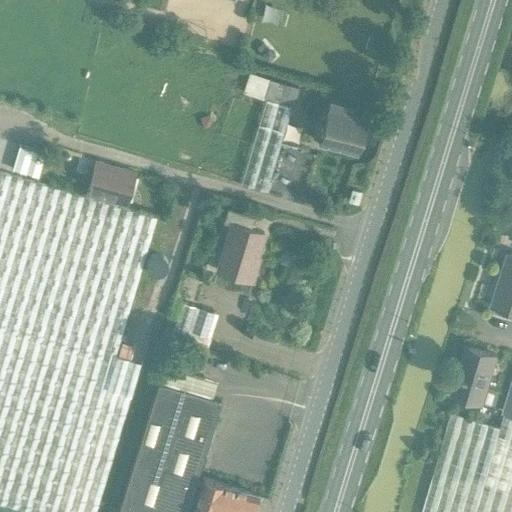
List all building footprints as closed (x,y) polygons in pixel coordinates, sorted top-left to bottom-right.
[(265,98),(240,183),(267,190),(267,191),(292,106),(293,106),(298,87),(250,73),(244,92),(265,98)] [(330,98),(323,121),(347,128),(347,126),(361,130),(366,114),(342,107),(343,102),(330,98)] [(360,132),(361,130),(347,126),(347,128),(323,121),(318,138),(355,149),(356,146),(360,146),(363,136),(360,132)] [(37,176),(44,153),(19,145),(12,169),(37,176)] [(125,204),(135,171),(94,159),(85,192),(125,204)] [(116,353),(138,277),(156,218),(0,171),(0,502),(32,511),(95,511),(129,394),(106,388),(116,353)] [(357,203),(360,192),(352,190),(349,201),(357,203)] [(255,264),(264,235),(251,231),(255,218),(229,210),(225,222),(232,224),(217,272),(251,282),(257,265),(255,264)] [(144,271),(162,276),(172,240),(154,235),(144,271)] [(492,304),(511,310),(511,252),(509,252),(492,304)] [(491,405),(496,390),(484,386),(495,354),(466,345),(450,392),(491,405)] [(139,359),(116,353),(106,388),(129,394),(139,359)] [(511,412),(511,378),(502,409),(511,412)] [(124,511),(185,511),(218,398),(157,381),(119,511),(124,511)] [(511,511),(511,416),(504,415),(500,426),(451,412),(421,511),(511,511)] [(215,511),(252,511),(258,494),(202,477),(191,511),(211,511),(212,511),(215,511)]
